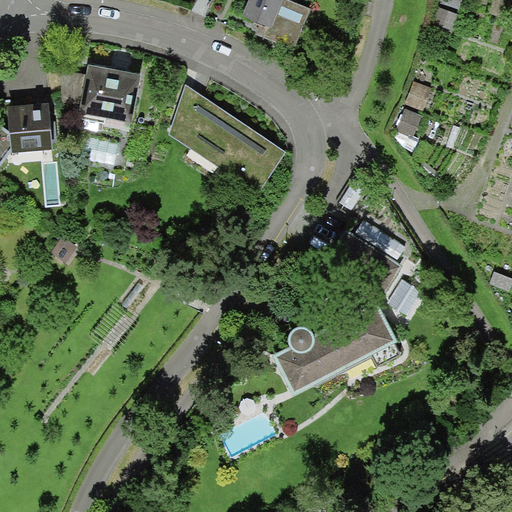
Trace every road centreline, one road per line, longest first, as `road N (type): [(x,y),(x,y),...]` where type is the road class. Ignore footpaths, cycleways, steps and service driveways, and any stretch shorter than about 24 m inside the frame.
road 1 (residential): [(311,130),(310,169),(230,297),(130,422),(80,511)]
road 2 (residential): [(18,7),(142,25),(210,49),(285,96),(311,130)]
road 3 (residential): [(382,0),(353,96),(311,130)]
road 4 (unclassified): [(408,511),(511,447)]
